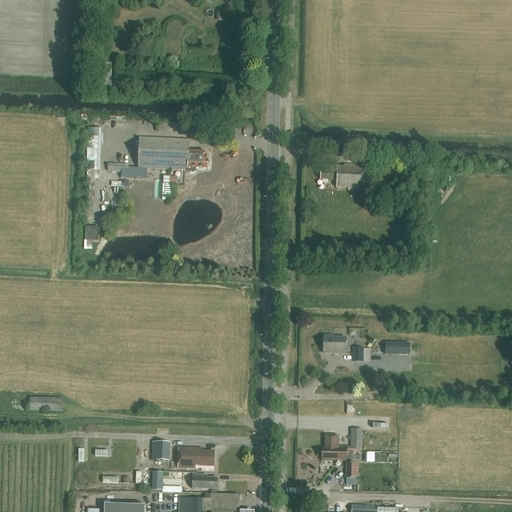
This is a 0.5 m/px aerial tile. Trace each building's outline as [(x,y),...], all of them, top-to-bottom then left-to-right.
[(111,90),(112,64),(99,63),(98,89),(111,90)] [(88,137),(87,164),(101,164),(101,137),(88,137)] [(138,169),(188,171),(189,173),(194,173),(195,172),(196,169),(207,169),(208,168),(209,168),(209,162),(208,162),(208,161),(207,160),(207,153),(189,152),(190,141),(139,138),(138,169)] [(364,192),(366,167),(344,165),(344,167),(321,166),(320,180),(337,181),(336,188),(349,189),(348,191),(364,192)] [(395,190),(377,187),(376,194),(394,196),(395,190)] [(90,191),(91,208),(99,207),(98,191),(90,191)] [(324,336),(323,353),(346,354),(346,338),(334,337),(334,336),(324,336)] [(386,343),(386,347),(385,355),(392,355),(409,355),(410,343),(386,343)] [(370,350),(364,350),(364,349),(352,348),(352,363),(364,363),(364,362),(369,362),(370,350)] [(62,412),(63,400),(30,399),(30,411),(62,412)] [(332,452),(353,452),(353,451),(362,451),(362,430),(352,429),(351,448),(338,447),(339,436),(325,436),(325,449),(325,450),(332,450),(332,452)] [(154,443),(153,461),(170,462),(171,443),(154,443)] [(214,472),(214,452),(202,451),(202,449),(178,448),(178,469),(201,469),(201,471),(214,472)] [(325,450),(325,449),(323,449),(322,462),(333,462),(333,461),(353,461),(353,452),(332,452),(332,450),(325,450)] [(347,463),(346,479),(346,485),(356,485),(356,479),(356,463),(347,463)] [(104,476),(105,485),(119,484),(119,476),(104,476)] [(217,490),(217,479),(207,479),(207,476),(192,476),(192,489),(217,490)] [(205,495),(205,499),(179,499),(178,511),(205,511),(211,511),(233,511),(234,511),(236,511),(238,511),(239,496),(205,495)]
